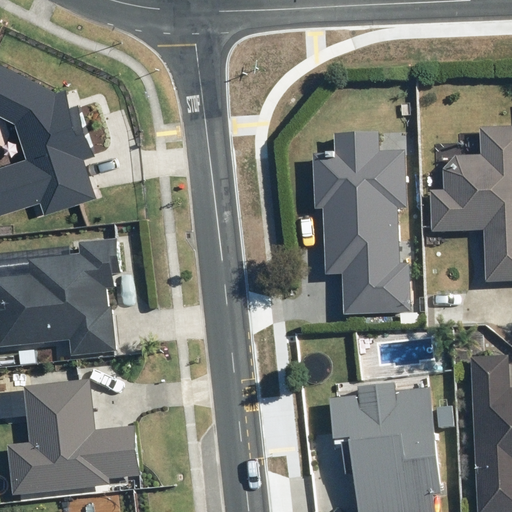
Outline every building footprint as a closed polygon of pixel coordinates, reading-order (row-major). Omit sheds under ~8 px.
[(58,93),(0,64),(0,117),(14,124),(25,161),(0,168),(0,216),(42,202),(46,213),(95,197),(82,159),(98,154),(81,105),(72,108),(66,90),(58,93)] [(449,190),(435,191),(437,231),(489,229),(491,281),(511,280),(511,125),(485,127),(486,155),(462,155),(448,167),(449,190)] [(343,312),(411,310),(409,263),(400,263),(398,207),(406,207),(403,150),(379,151),(378,131),(333,133),(334,152),(312,153),(314,209),(324,208),(326,274),(342,273),(343,312)] [(29,274),(0,276),(0,346),(71,340),(72,354),(118,350),(114,307),(110,307),(108,288),(115,287),(113,276),(125,275),(120,238),(79,242),(80,254),(28,259),(29,274)] [(511,511),(511,355),(477,357),(483,511),(511,511)] [(30,442),(7,444),(12,494),(110,484),(109,479),(140,476),(134,426),(95,430),(90,379),(24,386),(30,442)] [(396,386),(362,391),(364,401),(336,405),(342,447),(355,445),(364,511),(438,511),(437,499),(447,497),(431,390),(401,394),(396,386)]
